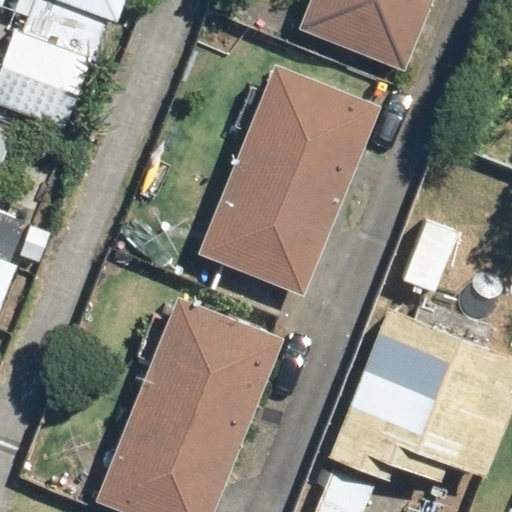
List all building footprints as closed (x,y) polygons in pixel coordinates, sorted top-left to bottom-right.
[(43,0),(115,24),(123,0),(43,0)] [(286,0),(274,28),(388,78),(423,0),(286,0)] [(12,29),(0,65),(0,109),(50,127),(76,50),(12,29)] [(186,288),(288,330),(378,116),(276,74),(186,288)] [(120,511),(219,511),(288,330),(163,284),(83,498),(120,511)] [(511,366),(384,314),(333,438),(464,491),(511,374),(511,366)] [(511,511),(511,508),(494,502),(490,511),(511,511)]
